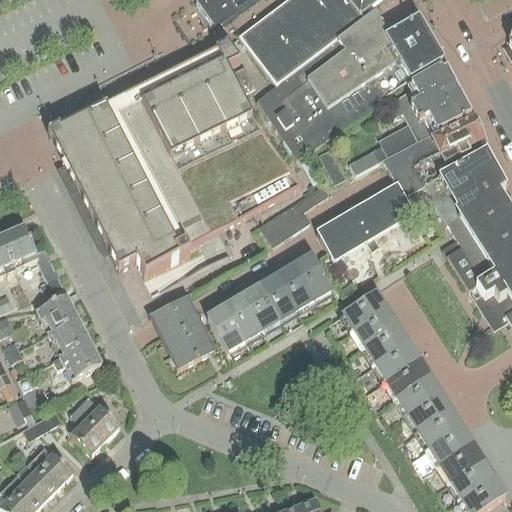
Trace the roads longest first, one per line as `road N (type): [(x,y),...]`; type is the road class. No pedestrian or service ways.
road 1 (residential): [(156,422),(29,170),(0,155)]
road 2 (residential): [(384,511),(156,422)]
road 3 (residential): [(511,481),(392,296)]
road 4 (residential): [(70,511),(156,422)]
